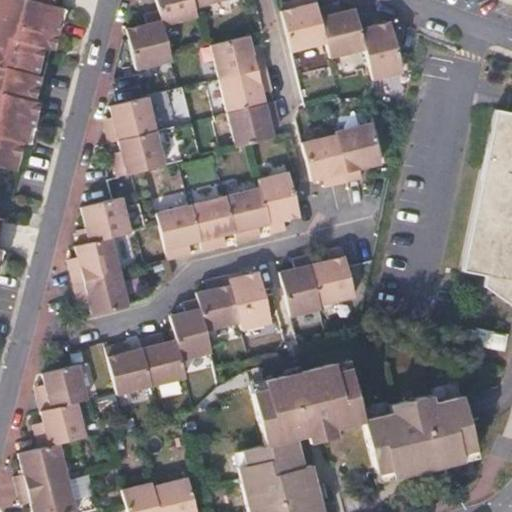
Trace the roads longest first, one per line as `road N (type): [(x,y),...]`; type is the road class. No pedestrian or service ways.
road 1 (residential): [(24,342),(113,0)]
road 2 (unknown): [(487,27),(445,290),(457,311),(511,340)]
road 3 (residential): [(24,342),(152,310),(198,264),(348,227)]
road 4 (residential): [(264,0),(293,121)]
